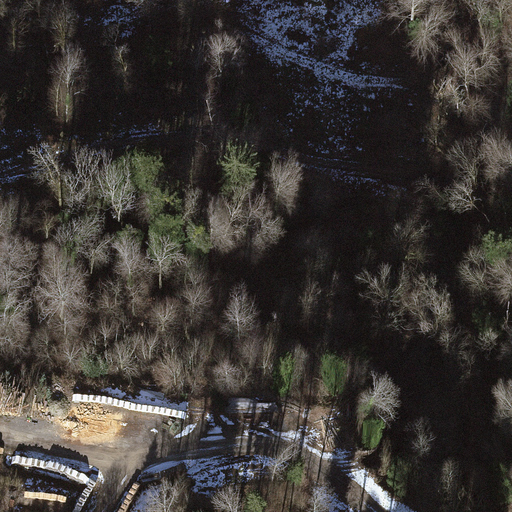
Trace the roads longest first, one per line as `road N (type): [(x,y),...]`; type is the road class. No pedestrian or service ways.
road 1 (track): [(511,61),(500,74),(477,154),(451,186),(211,132),(129,140),(0,181)]
road 2 (track): [(390,511),(318,459),(247,436),(151,444),(35,440),(0,430)]
